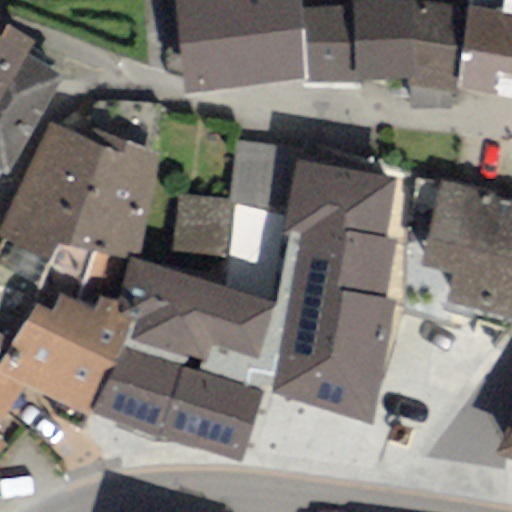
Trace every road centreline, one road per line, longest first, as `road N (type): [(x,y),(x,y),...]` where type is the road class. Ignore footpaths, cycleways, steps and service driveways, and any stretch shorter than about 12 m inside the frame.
road 1 (residential): [(0,15),(171,99),(511,124)]
road 2 (primary): [(87,511),(181,494),(340,511)]
road 3 (residential): [(511,374),(413,511)]
